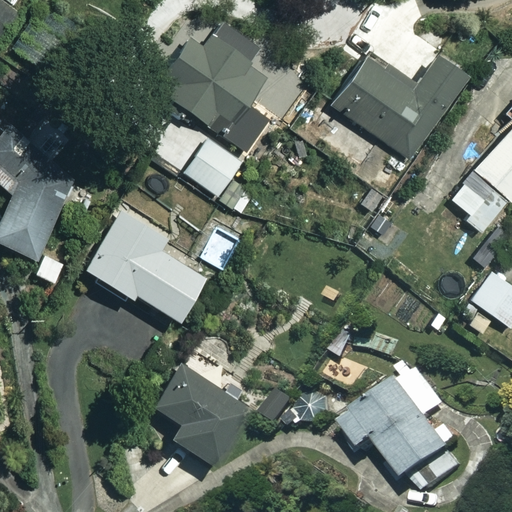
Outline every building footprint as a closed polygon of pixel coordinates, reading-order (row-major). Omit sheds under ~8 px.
[(0,39),(18,15),(0,1),(0,39)] [(257,48),(218,18),(201,42),(187,31),(158,70),(168,78),(160,88),(241,149),(284,92),(246,62),(257,48)] [(463,72),(432,51),(409,87),(360,54),(328,104),(408,156),(463,72)] [(511,194),(511,115),(470,167),(509,199),(511,194)] [(0,185),(7,191),(0,204),(0,240),(33,256),(79,160),(0,122),(0,185)] [(260,178),(206,136),(181,168),(235,210),(260,178)] [(334,200),(305,192),(300,210),(329,218),(334,200)] [(166,238),(118,206),(80,263),(129,295),(132,289),(173,317),(203,271),(162,244),(166,238)] [(61,261),(40,252),(31,272),(52,281),(61,261)] [(511,319),(511,285),(490,269),(469,297),(507,325),(511,319)] [(251,410),(178,360),(150,402),(176,419),(167,432),(214,464),(251,410)] [(446,404),(414,364),(344,421),(366,449),(379,439),(424,495),(465,461),(429,417),(446,404)]
